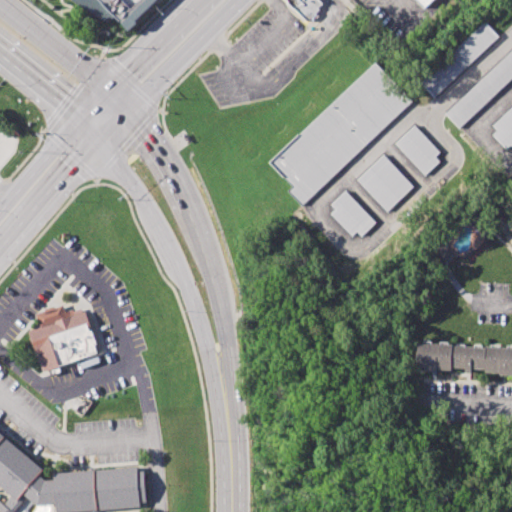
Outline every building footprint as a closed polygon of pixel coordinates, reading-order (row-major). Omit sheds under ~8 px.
[(161,0),(156,6),(128,31),(98,0),(161,0)] [(317,0),(284,0),(305,22),(323,6),(317,0)] [(417,0),(435,0),(426,9),(417,0)] [(485,22),(499,36),(434,98),(421,84),(485,22)] [(511,50),(445,112),(459,128),(511,78),(511,50)] [(376,62),(413,101),(302,205),(289,190),(293,186),(270,162),(376,62)] [(511,106),(490,127),(511,150),(511,106)] [(415,124),(395,143),(425,175),(440,161),(436,157),(441,151),(415,124)] [(385,154),(357,180),(387,212),(415,186),(385,154)] [(335,209),(331,213),(354,239),(374,221),(346,190),(331,204),(335,209)] [(27,332),(43,372),(96,352),(93,346),(96,345),(83,310),(27,332)] [(511,346),(418,344),(417,369),(464,371),(464,373),(472,373),(472,372),(511,373),(511,346)] [(0,433),(42,468),(38,473),(43,479),(52,480),(52,472),(135,467),(136,471),(142,471),(146,501),(139,503),(139,510),(96,511),(53,511),(52,506),(33,507),(25,500),(20,495),(15,501),(5,492),(0,487),(0,433)] [(5,492),(0,497),(0,511),(14,511),(25,500),(20,495),(15,501),(5,492)]
